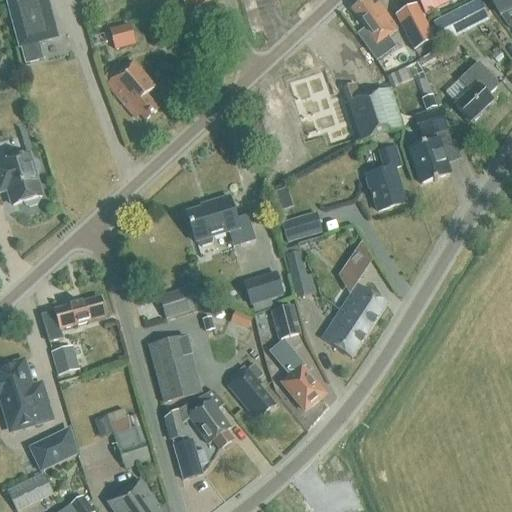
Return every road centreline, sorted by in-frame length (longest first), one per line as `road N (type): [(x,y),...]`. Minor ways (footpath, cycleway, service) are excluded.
road 1 (tertiary): [(240,511),(296,465),(375,374),(511,158)]
road 2 (residential): [(180,511),(99,222)]
road 3 (tertiary): [(248,77),(99,222)]
road 4 (tertiary): [(99,222),(0,314)]
